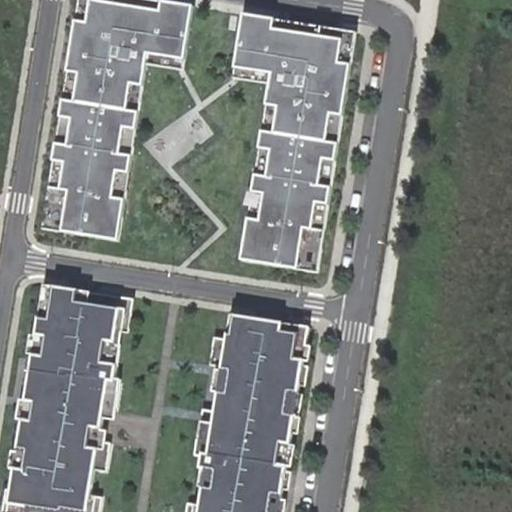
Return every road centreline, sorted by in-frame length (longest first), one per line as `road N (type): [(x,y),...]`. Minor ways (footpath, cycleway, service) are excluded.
road 1 (residential): [(10,260),(357,314)]
road 2 (residential): [(382,14),(400,47),(357,314)]
road 3 (residential): [(51,0),(10,260)]
road 4 (residential): [(357,314),(326,511)]
